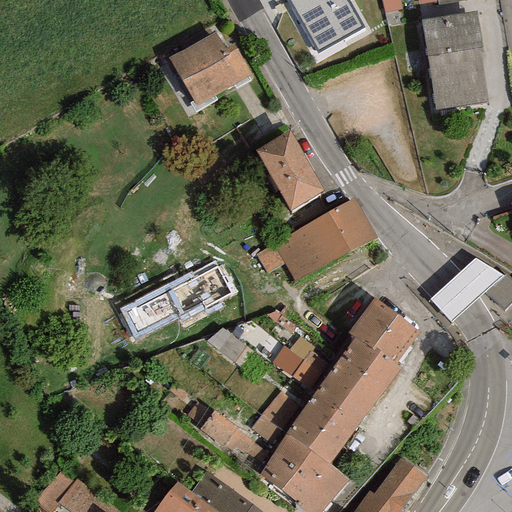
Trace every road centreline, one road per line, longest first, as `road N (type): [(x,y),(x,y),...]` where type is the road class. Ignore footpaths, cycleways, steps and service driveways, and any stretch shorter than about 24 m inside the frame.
road 1 (tertiary): [(352,180),(461,299),(489,380),(476,445),(434,511)]
road 2 (tertiary): [(238,0),(352,180)]
road 3 (residential): [(352,180),(432,215),(511,191)]
